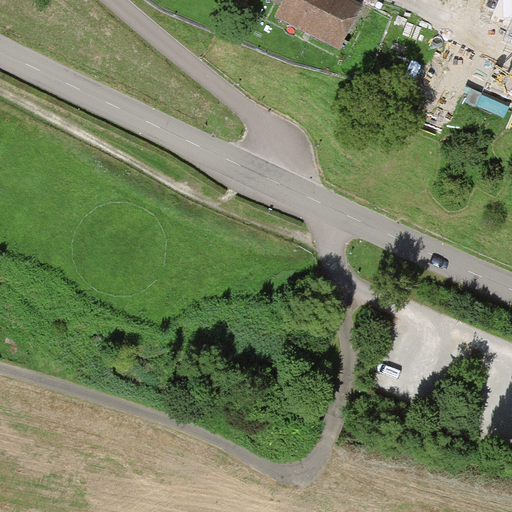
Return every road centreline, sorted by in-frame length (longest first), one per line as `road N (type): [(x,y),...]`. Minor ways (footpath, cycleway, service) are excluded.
road 1 (track): [(321,202),(349,361),(330,435),(295,479),(149,417),(0,370)]
road 2 (tertiary): [(276,182),(0,55)]
road 3 (tertiary): [(511,294),(276,182)]
road 4 (residential): [(276,182),(277,146),(252,117),(118,0)]
